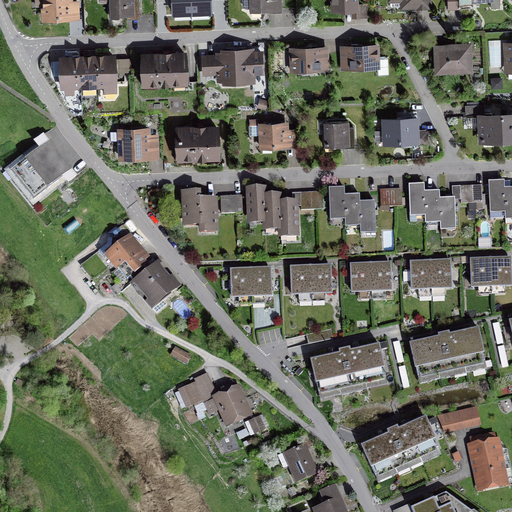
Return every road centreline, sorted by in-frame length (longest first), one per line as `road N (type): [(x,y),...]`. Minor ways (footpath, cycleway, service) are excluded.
road 1 (residential): [(14,49),(357,22),(378,27),(411,59),(453,159)]
road 2 (residential): [(106,180),(333,440),(372,511)]
road 3 (residential): [(106,180),(453,159)]
road 4 (residential): [(14,49),(106,180)]
